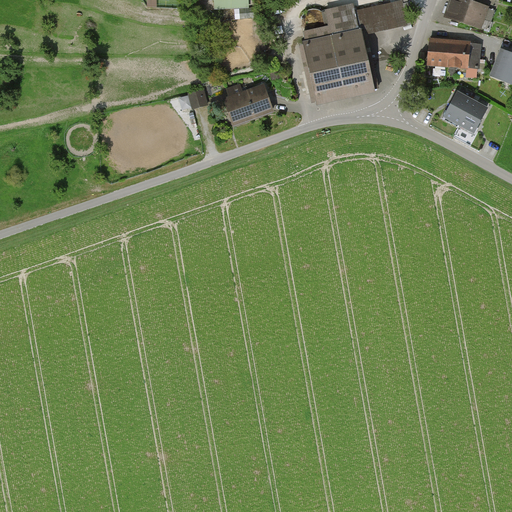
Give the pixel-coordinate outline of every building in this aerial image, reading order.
[(489,8),(465,0),(450,0),(444,19),(481,31),(489,8)] [(408,27),(403,3),(356,12),(360,29),(361,36),(408,27)] [(360,29),(356,12),(355,4),(323,11),(326,27),(300,32),(302,41),(360,29)] [(361,36),(360,29),(302,41),(315,105),(373,93),(361,36)] [(470,42),(429,40),(428,67),(468,69),(469,45),(470,42)] [(481,45),(469,45),(468,69),(480,69),(481,45)] [(511,50),(502,47),(491,76),(511,83),(511,50)] [(230,98),(222,101),(232,128),(274,112),(264,85),(243,92),(240,85),(227,90),(230,98)] [(458,88),(442,116),(474,134),(490,106),(458,88)] [(205,90),(188,95),(193,111),(210,106),(205,90)]
